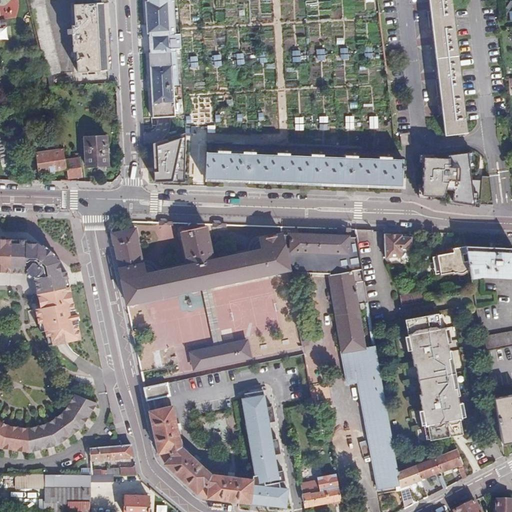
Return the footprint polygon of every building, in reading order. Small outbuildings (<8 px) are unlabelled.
[(29,0),(46,74),(59,72),(43,0),(29,0)] [(146,4),(146,11),(168,10),(167,0),(146,0),(147,2),(147,4),(146,4)] [(429,0),(446,136),(466,133),(450,0),(429,0)] [(105,3),(75,4),(76,26),(73,26),(74,53),(77,53),(79,72),(108,71),(105,3)] [(146,11),(147,27),(169,26),(168,10),(146,11)] [(169,26),(147,27),(147,34),(169,33),(169,26)] [(291,51),(292,62),(299,61),(298,50),(291,51)] [(149,54),(149,64),(171,62),(170,53),(149,54)] [(171,62),(149,64),(150,84),(153,84),(172,83),(171,62)] [(173,104),(172,83),(153,84),(153,89),(151,89),(151,106),(173,104)] [(173,104),(151,106),(152,118),(174,117),(173,104)] [(155,172),(156,180),(159,180),(184,181),(185,133),(161,141),(153,143),(155,167),(155,172)] [(409,134),(401,135),(402,145),(410,145),(409,134)] [(106,137),(84,138),(86,167),(107,166),(106,137)] [(40,145),(40,143),(40,141),(39,140),(38,139),(36,139),(34,138),(33,139),(31,140),(30,142),(30,143),(30,145),(31,146),(32,148),(34,149),(37,149),(38,148),(39,147),(40,145)] [(207,154),(206,180),(224,180),(224,168),(228,168),(229,156),(230,155),(223,155),(223,151),(217,151),(217,155),(207,154)] [(67,172),(65,162),(63,153),(34,159),(39,179),(67,172)] [(248,169),(248,181),(284,182),(408,187),(409,161),(398,161),(393,161),(393,158),(386,158),(386,161),(364,160),(358,160),(358,157),(352,157),(352,160),(331,159),(324,159),(324,155),(317,155),(317,158),(296,158),(291,157),(290,154),(284,154),(284,157),(262,156),(257,156),(257,153),(250,153),(250,156),(246,156),(245,169),(248,169)] [(453,202),(480,207),(480,204),(493,202),(490,174),(483,175),(482,179),(472,181),(468,153),(447,156),(447,159),(424,157),(423,195),(445,196),(447,189),(450,190),(455,190),(453,202)] [(224,168),(224,180),(248,181),(248,169),(245,169),(246,156),(230,155),(229,156),(228,168),(224,168)] [(67,172),(69,180),(83,177),(79,159),(65,162),(67,172)] [(288,271),(281,236),(260,240),(262,252),(250,254),(210,263),(209,256),(211,256),(205,229),(200,230),(199,225),(183,225),(185,233),(180,234),(186,261),(187,260),(189,267),(155,274),(144,276),(141,263),(134,231),(112,235),(127,305),(202,289),(211,287),(288,271)] [(401,235),(383,235),(383,240),(386,256),(386,260),(392,258),(401,258),(401,253),(411,254),(411,238),(401,237),(401,235)] [(364,305),(367,304),(355,238),(281,236),(288,271),(288,273),(327,274),(342,353),(341,353),(347,384),(358,383),(378,491),(400,487),(399,480),(375,347),(365,349),(357,306),(360,305),(361,311),(365,310),(364,305)] [(46,251),(41,246),(37,244),(26,243),(26,240),(0,238),(0,273),(25,274),(26,278),(27,279),(29,279),(33,278),(34,279),(41,308),(42,316),(37,317),(40,327),(40,331),(45,330),(49,345),(57,343),(62,342),(66,341),(80,338),(77,324),(78,324),(78,321),(76,311),(75,309),(74,309),(72,300),(66,272),(61,273),(58,262),(55,258),(51,255),(49,256),(44,252),(46,251)] [(262,252),(260,240),(257,241),(255,242),(252,246),(250,251),(250,252),(250,254),(262,252)] [(459,252),(466,251),(465,247),(464,243),(451,246),(452,251),(436,255),(439,273),(451,271),(451,273),(469,270),(467,259),(461,260),(459,252)] [(42,245),(41,246),(46,251),(44,252),(49,256),(51,255),(55,258),(55,257),(53,255),(55,253),(47,246),(45,248),(42,245)] [(469,270),(470,274),(471,279),(478,278),(511,279),(511,249),(465,247),(466,251),(467,259),(469,270)] [(435,274),(439,273),(436,255),(431,256),(435,274)] [(144,263),(141,263),(144,276),(155,274),(155,272),(154,270),(153,268),(151,267),(150,265),(147,264),(144,263)] [(224,345),(211,287),(202,289),(215,347),(224,345)] [(401,293),(401,296),(403,306),(415,304),(413,291),(401,293)] [(426,427),(428,440),(429,441),(461,435),(459,421),(461,420),(460,418),(458,405),(458,404),(455,404),(454,398),(457,398),(456,397),(455,389),(453,388),(448,359),(450,359),(448,352),(448,351),(446,351),(445,344),(447,344),(445,330),(445,328),(443,328),(440,329),(438,316),(438,314),(405,320),(408,336),(410,350),(413,365),(415,365),(420,394),(418,394),(421,410),(424,427),(426,427)] [(511,346),(511,334),(483,340),(485,351),(511,346)] [(303,347),(301,338),(261,347),(263,355),(303,347)] [(248,340),(224,345),(215,347),(192,352),(196,370),(252,358),(248,340)] [(451,351),(448,352),(450,359),(448,359),(453,388),(455,389),(456,397),(458,396),(451,351)] [(308,383),(321,381),(319,363),(307,365),(308,383)] [(141,373),(143,381),(168,375),(167,372),(166,367),(141,373)] [(145,389),(148,401),(170,396),(167,384),(145,389)] [(312,405),(332,404),(331,387),(311,388),(312,405)] [(281,488),(280,482),(276,483),(276,480),(277,480),(276,473),(278,472),(275,455),(273,455),(270,441),(272,441),(269,423),(267,423),(266,416),(265,409),(266,409),(263,391),(245,394),(246,403),(243,403),(254,469),(253,481),(212,475),(181,448),(173,407),(150,412),(159,454),(165,465),(196,492),(209,498),(250,503),(251,497),(260,498),(260,505),(278,507),(277,504),(283,503),(286,503),(287,488),(281,488)] [(511,394),(494,398),(500,428),(502,443),(511,441),(511,394)] [(0,448),(0,449),(31,453),(58,446),(82,429),(98,405),(75,396),(64,412),(48,423),(28,428),(9,426),(0,420),(0,448)] [(266,409),(265,409),(266,416),(274,415),(273,407),(266,409)] [(424,440),(428,440),(426,427),(424,427),(421,410),(417,410),(420,426),(422,426),(424,440)] [(272,441),(270,441),(273,455),(275,455),(281,454),(278,440),(272,441)] [(91,464),(134,460),(131,445),(119,446),(90,448),(91,464)] [(462,480),(464,479),(453,453),(436,459),(441,472),(456,466),(462,480)] [(441,472),(436,459),(416,467),(421,480),(441,472)] [(421,480),(416,467),(403,473),(404,479),(399,480),(400,487),(404,510),(412,506),(409,485),(421,480)] [(284,471),(278,472),(276,473),(277,480),(276,480),(276,483),(280,482),(286,481),(284,471)] [(312,482),(302,484),(307,508),(334,503),(334,505),(341,504),(341,501),(338,476),(318,479),(320,492),(314,493),(312,482)] [(113,485),(112,477),(107,478),(101,478),(92,478),(15,479),(15,486),(47,486),(47,497),(41,497),(41,506),(89,506),(89,511),(103,511),(103,503),(89,503),(89,485),(113,485)] [(133,496),(124,495),(122,511),(147,511),(148,496),(147,496),(146,494),(133,494),(133,496)] [(511,511),(511,500),(497,501),(497,511),(511,511)] [(479,511),(474,502),(454,511),(453,511),(479,511)]
